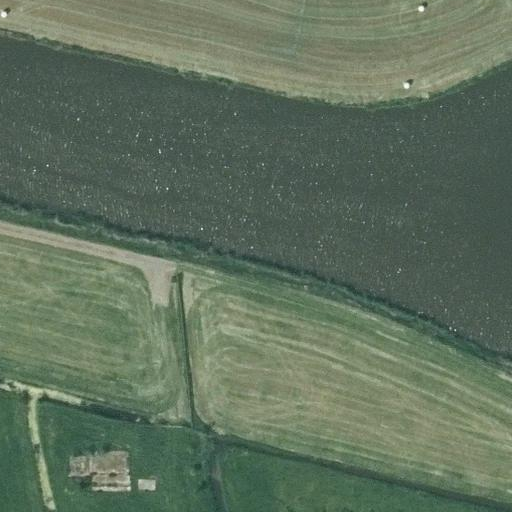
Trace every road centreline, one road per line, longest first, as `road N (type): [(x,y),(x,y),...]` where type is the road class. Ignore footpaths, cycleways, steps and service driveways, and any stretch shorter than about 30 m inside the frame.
road 1 (track): [(181,511),(151,267)]
road 2 (track): [(151,267),(0,226)]
